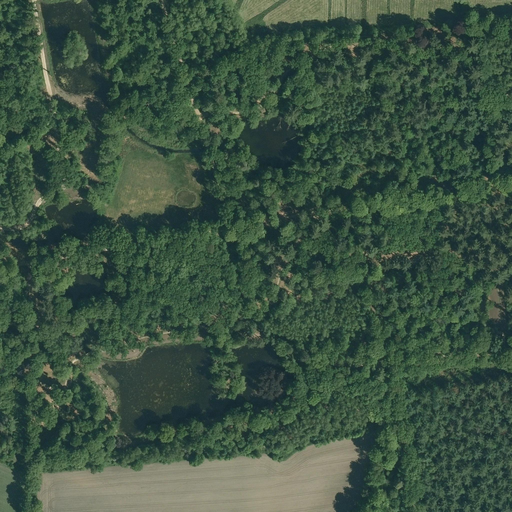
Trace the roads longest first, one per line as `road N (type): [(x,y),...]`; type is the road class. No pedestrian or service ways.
road 1 (track): [(0,267),(310,214)]
road 2 (track): [(310,214),(511,178)]
